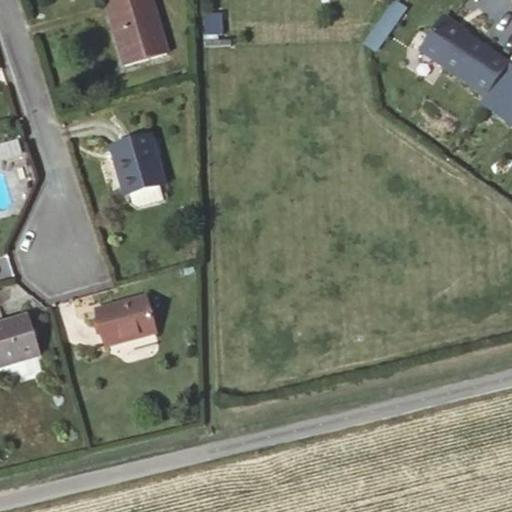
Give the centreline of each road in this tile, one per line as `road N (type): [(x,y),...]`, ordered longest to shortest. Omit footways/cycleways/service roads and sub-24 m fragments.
road 1 (tertiary): [(511,374),(0,499)]
road 2 (residential): [(1,0),(72,238)]
